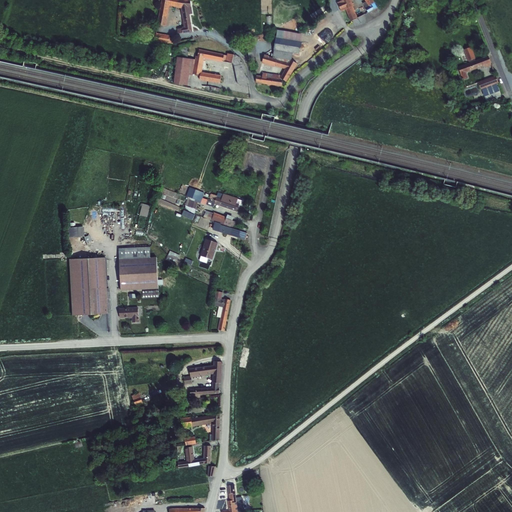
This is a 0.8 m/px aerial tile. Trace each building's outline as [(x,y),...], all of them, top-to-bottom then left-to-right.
[(181,8),(191,7),(190,1),(186,0),(161,0),(157,25),(166,26),(170,6),(181,8)] [(371,11),(369,7),(360,11),(359,8),(354,10),(353,7),(354,6),(351,0),(341,0),(342,1),(338,2),(341,12),(346,10),(350,22),(371,11)] [(364,0),(369,7),(371,11),(377,7),(372,0),(364,0)] [(191,7),(181,8),(184,28),(177,29),(178,34),(183,33),(193,32),(190,15),(192,14),(191,7)] [(283,76),(283,79),(286,82),(297,64),(291,61),(293,55),(299,56),(303,33),(277,29),(273,58),(269,57),(269,56),(264,55),(262,64),(275,67),(275,66),(285,69),(282,75),(283,76)] [(156,33),(154,41),(173,44),(174,38),(170,38),(170,35),(156,33)] [(255,40),(246,42),(250,61),(254,60),(253,53),(257,52),(255,40)] [(470,63),(475,61),(474,59),(475,59),(471,47),(464,50),(468,61),(469,61),(470,63)] [(197,56),(204,58),(223,62),(224,55),(224,54),(199,49),(198,56),(197,56)] [(224,55),(223,62),(232,63),(234,66),(238,84),(249,87),(246,69),(244,64),(240,58),(237,55),(227,54),(227,56),(224,55)] [(195,60),(177,57),(173,84),(188,86),(188,74),(193,75),(193,74),(200,76),(199,80),(220,83),(221,75),(202,72),(204,58),(197,56),(198,56),(196,56),(195,60)] [(475,61),(470,63),(458,67),(462,80),(468,78),(466,73),(484,66),(485,68),(492,66),(488,56),(475,61)] [(283,76),(282,75),(263,73),(262,76),(257,75),(256,83),(282,87),(283,79),(283,76)] [(495,76),(478,82),(481,90),(482,89),(497,84),(498,83),(495,76)] [(497,84),(482,89),(484,96),(500,90),(497,84)] [(189,187),(186,196),(188,197),(185,206),(186,206),(184,209),(194,214),(198,202),(213,208),(215,204),(214,204),(217,197),(222,199),(223,194),(218,192),(217,196),(211,194),(210,194),(209,198),(210,198),(209,201),(204,200),(207,194),(189,187)] [(214,204),(215,204),(237,212),(239,205),(236,204),(238,198),(223,194),(222,199),(217,197),(214,204)] [(142,204),(139,215),(147,217),(150,206),(142,204)] [(194,214),(184,209),(182,215),(193,220),(195,215),(194,214)] [(230,227),(234,229),(237,222),(232,221),(234,217),(227,215),(226,217),(214,213),(202,209),(200,216),(212,220),(211,221),(215,222),(230,227)] [(215,222),(212,230),(227,234),(245,239),(246,234),(246,232),(245,232),(246,229),(239,227),(238,230),(234,229),(230,227),(215,222)] [(83,226),(67,227),(68,237),(84,236),(83,226)] [(206,239),(201,256),(212,260),(218,243),(206,239)] [(150,247),(119,249),(121,291),(158,289),(158,285),(163,285),(163,280),(158,280),(157,257),(150,257),(150,247)] [(170,251),(166,260),(175,264),(179,255),(170,251)] [(104,257),(68,259),(71,315),(107,313),(104,257)] [(158,290),(143,291),(143,299),(159,298),(158,290)] [(215,291),(213,305),(219,307),(217,317),(220,318),(218,330),(224,331),(230,300),(224,299),(221,299),(223,293),(215,291)] [(138,307),(119,308),(120,318),(128,318),(128,319),(132,318),(132,323),(139,322),(139,316),(138,316),(138,307)] [(212,388),(219,387),(219,383),(221,383),(222,362),(213,361),(213,365),(189,369),(190,376),(184,377),(185,385),(192,384),(191,378),(206,375),(213,374),(212,383),(212,388)] [(212,388),(190,390),(190,396),(191,398),(197,398),(197,396),(219,394),(219,387),(212,388)] [(139,393),(131,396),(135,406),(143,403),(139,393)] [(191,417),(180,419),(182,429),(213,423),(212,434),(210,434),(209,441),(212,440),(212,441),(219,440),(220,414),(213,414),(213,415),(191,419),(191,417)] [(195,436),(184,438),(186,446),(196,444),(195,436)] [(203,458),(204,463),(210,464),(211,446),(204,446),(203,458)] [(204,463),(203,458),(195,460),(193,447),(186,448),(186,449),(185,449),(186,461),(178,462),(178,469),(204,464),(204,463)] [(208,466),(207,476),(213,477),(216,467),(208,466)] [(249,473),(246,477),(252,481),(254,478),(257,477),(256,471),(249,473)] [(229,511),(222,511),(221,511),(244,511),(245,510),(243,511),(242,504),(242,497),(236,498),(234,485),(227,486),(229,501),(227,501),(229,511)]
